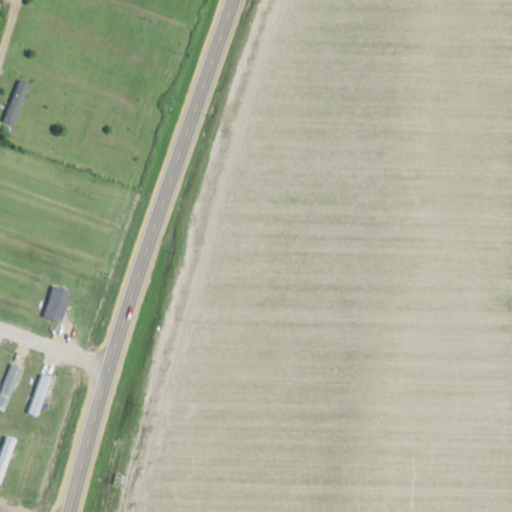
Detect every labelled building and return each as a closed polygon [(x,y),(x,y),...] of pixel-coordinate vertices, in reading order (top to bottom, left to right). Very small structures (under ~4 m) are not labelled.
[(2,121),(15,126),(31,83),(19,78),(2,121)] [(73,290),(54,285),(45,316),(63,322),(73,290)] [(0,409),(4,412),(23,367),(12,362),(0,388),(0,409)] [(53,378),(42,373),(26,411),(37,416),(53,378)] [(0,448),(0,483),(3,484),(17,438),(4,435),(0,448)]
